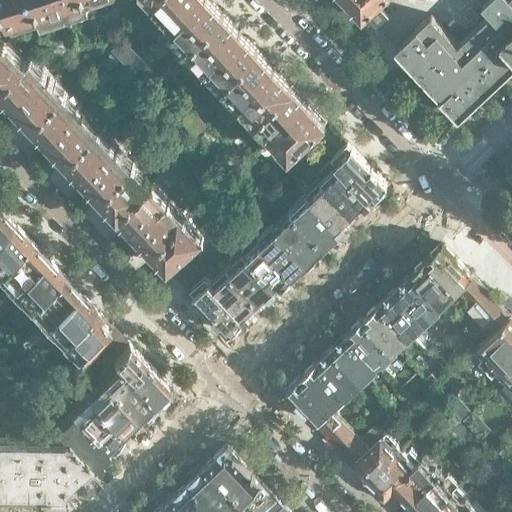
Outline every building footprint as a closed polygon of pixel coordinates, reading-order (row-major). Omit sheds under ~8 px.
[(40,5),(38,0),(2,0),(8,14),(10,16),(40,5)] [(68,8),(64,0),(38,0),(40,5),(42,12),(57,6),(59,11),(68,8)] [(161,0),(179,18),(197,0),(161,0)] [(191,40),(222,10),(212,0),(197,0),(179,18),(170,26),(177,32),(180,29),(191,40)] [(351,0),(363,12),(375,0),(351,0)] [(511,0),(484,0),(482,2),(491,11),(458,42),(431,13),(396,47),(459,114),(511,64),(511,0)] [(377,27),(389,15),(378,4),(366,15),(377,27)] [(205,62),(240,28),(222,10),(191,40),(202,52),(198,55),(205,62)] [(225,76),(257,46),(240,28),(205,62),(211,68),(214,65),(225,76)] [(0,84),(25,61),(5,39),(1,39),(0,40),(0,84)] [(239,97),(274,64),(257,46),(225,76),(236,88),(232,91),(239,97)] [(0,89),(15,105),(50,71),(44,65),(41,68),(30,56),(25,61),(0,84),(0,89)] [(259,112),(291,82),(274,64),(239,97),(245,104),(248,101),(259,112)] [(32,123),(64,92),(53,81),(56,78),(50,71),(15,105),(32,123)] [(273,133),(308,100),(291,82),(259,112),(270,123),(266,127),(273,133)] [(49,141),(84,107),(78,101),(75,103),(64,92),(32,123),(49,141)] [(294,149),(326,119),(308,100),(273,133),(279,140),(282,137),(294,149)] [(66,159),(98,128),(88,117),(90,114),(84,107),(49,141),(66,159)] [(83,177),(118,143),(112,136),(109,139),(98,128),(66,159),(83,177)] [(387,182),(352,144),(348,140),(332,155),(341,165),(371,197),(387,182)] [(100,194),(132,164),(122,152),(124,150),(118,143),(83,177),(100,194)] [(117,212),(149,181),(152,179),(146,172),(143,175),(132,164),(100,194),(117,212)] [(371,197),(341,165),(325,179),(355,212),(366,202),(366,203),(371,198),(371,197)] [(355,212),(325,179),(309,194),(340,227),(346,222),(345,221),(355,212)] [(134,230),(169,197),(163,190),(160,193),(149,181),(117,212),(119,215),(119,217),(123,221),(125,221),(134,230)] [(340,227),(309,194),(294,209),(324,241),(334,232),(340,227)] [(151,248),(184,217),(173,206),(176,203),(169,197),(134,230),(151,248)] [(0,226),(10,216),(0,205),(0,226)] [(324,241),(294,209),(278,224),(308,257),(315,251),(314,250),(324,241)] [(0,259),(27,234),(10,216),(0,226),(0,259)] [(168,266),(199,237),(204,233),(197,226),(194,229),(184,217),(151,248),(168,266)] [(308,257),(278,224),(262,239),(292,271),(302,262),(302,263),(308,257)] [(10,283),(43,251),(27,234),(0,259),(0,265),(7,273),(3,276),(10,283)] [(292,271),(262,239),(246,254),(276,286),(292,271)] [(472,272),(444,243),(439,243),(426,255),(456,287),(472,272)] [(30,297),(60,269),(43,251),(10,283),(16,290),(20,287),(30,297)] [(276,286),(246,254),(230,269),(260,301),(270,292),(271,292),(276,287),(276,286)] [(456,287),(426,255),(410,270),(411,271),(440,302),(456,287)] [(43,318),(76,286),(60,269),(30,297),(40,308),(36,311),(43,318)] [(260,301),(230,269),(214,284),(244,316),(245,316),(251,311),(250,311),(260,301)] [(441,303),(440,302),(411,271),(395,285),(425,317),(441,303)] [(464,295),(480,280),(472,272),(456,287),(464,295)] [(244,316),(214,284),(209,278),(193,293),(228,331),(244,316)] [(472,303),(488,288),(480,280),(464,295),(472,303)] [(425,317),(395,285),(380,300),(409,331),(410,332),(425,317)] [(63,332),(93,304),(76,286),(43,318),(49,325),(53,321),(63,332)] [(480,312),(495,297),(488,289),(472,304),(480,312)] [(487,320),(503,305),(495,297),(480,312),(487,320)] [(409,331),(380,300),(379,299),(363,314),(393,346),(409,331)] [(94,338),(111,322),(93,304),(63,332),(59,335),(77,354),(94,338)] [(495,328),(511,313),(503,305),(487,320),(495,328)] [(511,314),(511,313),(495,328),(483,340),(492,349),(488,352),(488,357),(497,367),(502,367),(505,363),(511,370),(511,314)] [(393,346),(363,314),(347,329),(348,330),(377,361),(393,346)] [(127,339),(126,339),(111,322),(94,338),(110,355),(127,339)] [(377,361),(348,330),(332,345),(362,376),(378,362),(377,361)] [(167,381),(127,339),(110,355),(120,366),(120,365),(154,401),(167,388),(168,388),(168,381),(167,381)] [(362,376),(332,345),(317,359),(346,391),(347,391),(362,376)] [(346,391),(317,359),(316,358),(300,373),(330,406),(331,405),(346,391)] [(120,365),(120,366),(105,380),(138,415),(154,401),(120,365)] [(330,406),(300,373),(284,388),(315,420),(330,406)] [(138,415),(105,380),(89,395),(122,430),(138,415)] [(122,430),(89,395),(73,409),(107,445),(123,431),(122,430)] [(325,431),(341,416),(331,405),(330,406),(315,420),(325,431)] [(471,413),(464,406),(457,412),(464,420),(471,413)] [(107,445),(73,409),(58,424),(65,432),(91,460),(107,445)] [(478,420),(471,413),(464,420),(471,427),(478,420)] [(340,447),(356,431),(341,416),(325,431),(340,447)] [(354,462),(370,447),(356,431),(340,447),(354,462)] [(60,489),(91,460),(65,432),(60,436),(60,441),(61,441),(60,489)] [(0,488),(13,489),(15,435),(6,435),(6,440),(0,439),(0,488)] [(36,489),(38,441),(24,440),(24,435),(15,435),(13,489),(36,489)] [(61,441),(60,441),(47,441),(47,436),(38,435),(38,441),(36,489),(60,490),(60,489),(61,441)] [(412,468),(411,467),(403,459),(407,456),(407,451),(398,442),(393,442),(390,445),(381,436),(370,447),(354,462),(386,495),(394,487),(393,485),(412,468)] [(271,490),(226,443),(207,461),(243,499),(250,492),(258,502),(271,490)] [(428,511),(450,491),(442,483),(445,479),(446,475),(437,465),(432,465),(429,468),(420,459),(411,467),(412,468),(393,485),(394,487),(418,511),(428,511)] [(243,499),(207,461),(188,479),(219,511),(238,511),(239,511),(234,507),(243,499)] [(219,511),(188,479),(169,497),(182,511),(219,511)] [(255,511),(276,511),(285,504),(271,490),(258,502),(251,508),(255,511)] [(474,511),(476,511),(476,506),(467,497),(462,497),(459,500),(450,491),(428,511),(474,511)] [(182,511),(169,497),(152,511),(182,511)]
